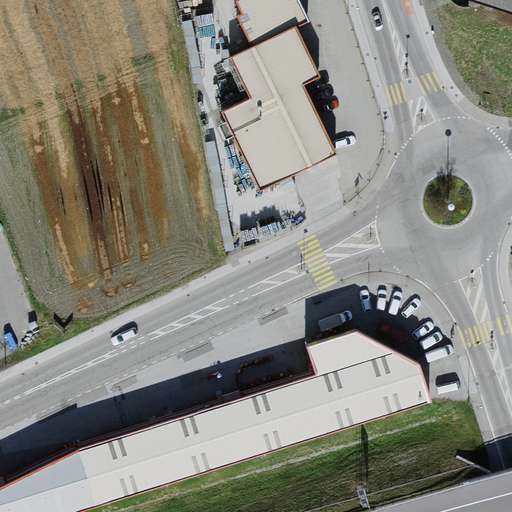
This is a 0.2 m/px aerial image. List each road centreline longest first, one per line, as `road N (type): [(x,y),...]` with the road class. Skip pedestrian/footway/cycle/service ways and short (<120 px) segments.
road 1 (tertiary): [(20,395),(323,274),(427,247)]
road 2 (tertiary): [(393,187),(309,246),(20,395)]
road 3 (tertiary): [(511,402),(458,249)]
road 4 (tertiary): [(431,145),(381,0)]
